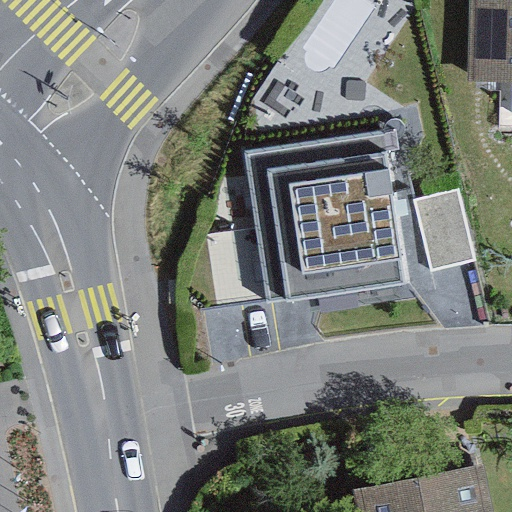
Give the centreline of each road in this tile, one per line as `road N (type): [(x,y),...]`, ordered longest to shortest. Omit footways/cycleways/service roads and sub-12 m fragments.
road 1 (residential): [(511,368),(303,391),(112,433)]
road 2 (residential): [(112,433),(62,248),(4,161)]
road 3 (residential): [(4,161),(154,0)]
